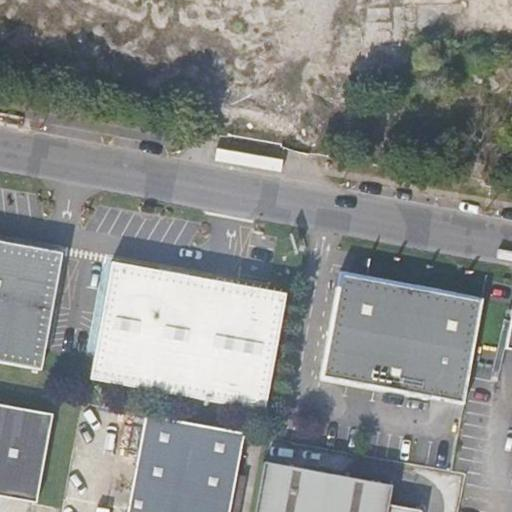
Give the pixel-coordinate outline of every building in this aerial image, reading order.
[(62,253),(0,241),(0,363),(41,370),(62,253)] [(110,262),(89,379),(265,409),(285,294),(110,262)] [(464,404),(483,300),(340,274),(321,378),(464,404)] [(0,404),(0,496),(36,503),(51,414),(0,404)] [(229,511),(243,433),(143,415),(126,511),(229,511)] [(392,486),(263,463),(254,511),(421,511),(388,504),(392,486)]
